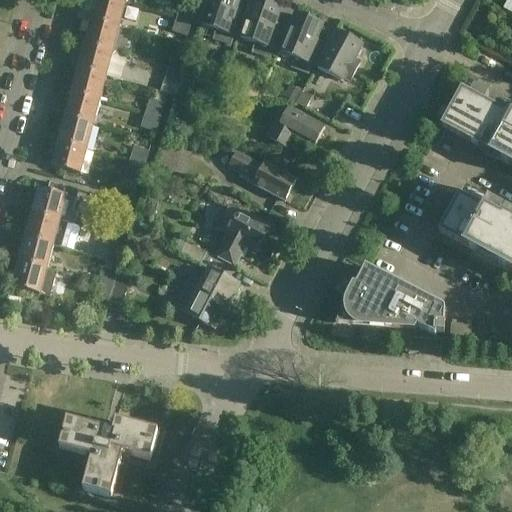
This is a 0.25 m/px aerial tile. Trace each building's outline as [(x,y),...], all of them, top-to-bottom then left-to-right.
[(120,29),(126,5),(108,0),(96,0),(90,22),(120,29)] [(233,23),(240,0),(209,0),(201,26),(216,31),(213,41),(231,47),(238,25),(233,23)] [(269,60),(273,49),(268,47),(281,11),(253,1),(240,39),(255,44),(252,54),(269,60)] [(192,21),(196,8),(181,4),(177,18),(192,21)] [(322,27),(295,16),(280,53),(295,59),(291,69),(308,76),(312,65),(307,63),(322,27)] [(192,21),(177,18),(172,33),(187,38),(192,21)] [(113,54),(120,29),(90,22),(84,46),(113,54)] [(337,34),(317,69),(343,83),(344,80),(350,83),(360,65),(355,62),(362,48),(337,34)] [(107,78),(113,54),(84,46),(78,70),(107,78)] [(183,73),(188,60),(173,56),(168,69),(183,73)] [(180,85),(183,73),(168,69),(165,80),(180,85)] [(100,103),(107,78),(78,70),(71,95),(100,103)] [(193,85),(182,81),(178,95),(189,98),(193,85)] [(296,103),(302,91),(292,86),(286,97),(296,103)] [(503,158),(501,162),(511,167),(511,109),(468,86),(464,93),(460,91),(440,129),(480,150),(482,146),(503,158)] [(253,87),(248,101),(258,101),(262,90),(253,87)] [(297,105),(307,110),(314,96),(304,91),(297,105)] [(94,127),(100,103),(71,95),(65,120),(94,127)] [(160,118),(164,105),(150,100),(146,115),(160,118)] [(185,105),(184,118),(198,119),(199,106),(185,105)] [(278,129),(271,142),(281,147),(283,144),(290,148),(295,139),(315,149),(326,129),(288,109),(278,129)] [(160,118),(146,115),(141,129),(155,135),(160,118)] [(88,152),(94,127),(65,120),(58,144),(88,152)] [(81,177),(88,152),(58,144),(52,169),(81,177)] [(145,166),(149,153),(134,148),(130,162),(145,166)] [(191,158),(167,150),(161,169),(185,177),(191,158)] [(237,154),(228,169),(255,184),(253,187),(285,204),(297,182),(265,165),(263,168),(237,154)] [(145,166),(130,162),(125,177),(139,182),(145,166)] [(229,209),(235,199),(209,186),(204,195),(229,209)] [(38,190),(32,215),(61,223),(67,198),(38,190)] [(501,263),(499,267),(511,274),(511,216),(466,192),(462,199),(458,197),(438,235),(478,256),(480,252),(501,263)] [(235,270),(247,247),(259,254),(271,230),(229,209),(217,231),(229,237),(216,260),(235,270)] [(54,247),(61,223),(32,215),(25,239),(54,247)] [(121,239),(125,226),(110,221),(106,235),(121,239)] [(116,254),(121,239),(106,235),(101,250),(116,254)] [(25,239),(19,264),(48,272),(54,247),(25,239)] [(181,254),(179,258),(200,269),(207,255),(179,241),(174,250),(181,254)] [(57,274),(48,272),(19,264),(12,290),(50,300),(57,274)] [(441,309),(369,272),(365,269),(356,288),(354,287),(350,295),(351,296),(336,326),(416,332),(412,339),(413,339),(423,340),(426,334),(436,339),(436,336),(444,337),(445,327),(444,327),(445,314),(441,309)] [(98,284),(112,289),(113,287),(117,276),(102,271),(98,284)] [(204,281),(194,276),(187,288),(229,311),(241,290),(209,272),(204,281)] [(112,289),(107,305),(106,310),(120,314),(130,280),(117,276),(113,287),(112,289)] [(93,300),(107,305),(112,289),(98,284),(93,300)] [(216,334),(229,311),(187,288),(171,316),(184,323),(187,318),(216,334)] [(472,326),(451,325),(450,342),(471,343),(472,326)] [(159,436),(117,424),(114,435),(67,422),(59,451),(92,460),(83,493),(111,501),(123,457),(151,464),(159,436)]
